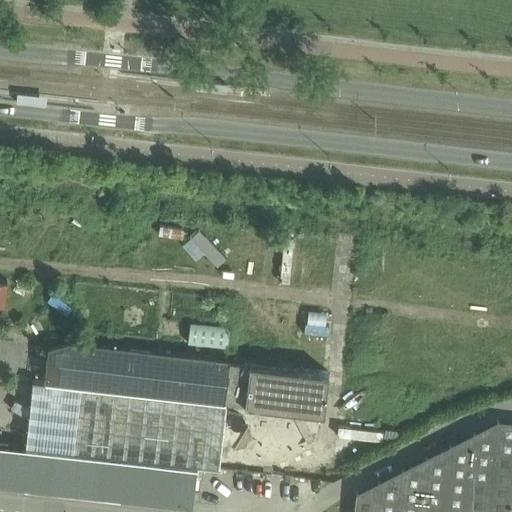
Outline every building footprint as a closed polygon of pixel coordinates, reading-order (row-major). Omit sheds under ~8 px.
[(241,335),(290,337),(292,300),(243,298),(241,335)] [(145,323),(146,306),(106,304),(105,322),(145,323)] [(230,344),(231,323),(191,321),(190,342),(230,344)] [(408,333),(383,333),(384,355),(408,355),(408,333)] [(218,467),(226,400),(323,411),(328,371),(69,342),(49,347),(45,381),(33,380),(25,451),(196,470),(196,465),(218,467)] [(511,511),(511,421),(497,419),(356,492),(353,511),(511,511)] [(0,484),(192,506),(196,470),(25,451),(0,447),(0,484)]
